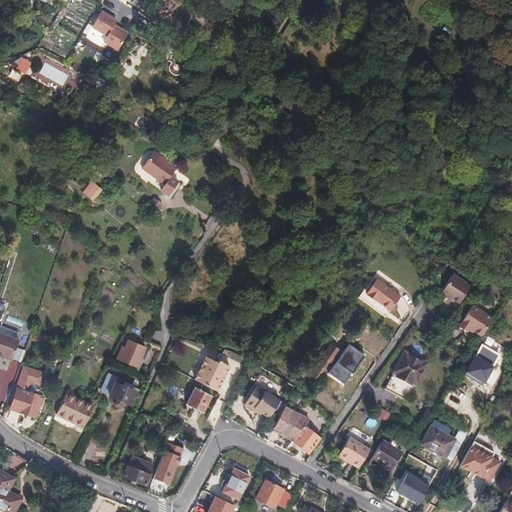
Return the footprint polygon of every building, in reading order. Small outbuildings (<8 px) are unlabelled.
[(116,21),(100,12),(92,27),(85,38),(100,47),(103,42),(117,50),(126,34),(113,25),(116,21)] [(356,22),(351,28),(359,34),(364,28),(356,22)] [(377,48),(372,54),(378,58),(382,53),(377,48)] [(406,123),(409,118),(393,106),(389,111),(406,123)] [(226,151),(244,161),(253,145),(235,135),(230,142),(231,142),(226,151)] [(157,180),(154,185),(161,190),(169,179),(167,177),(172,168),(149,153),(139,168),(157,180)] [(449,161),(439,154),(435,160),(444,167),(449,161)] [(469,183),(475,176),(462,166),(456,174),(469,183)] [(171,176),(169,179),(161,190),(160,192),(169,200),(180,183),(171,176)] [(104,191),(108,185),(99,179),(95,184),(93,182),(83,193),(93,201),(102,190),(104,191)] [(419,184),(416,182),(411,188),(415,191),(419,184)] [(59,196),(67,187),(63,183),(54,192),(59,196)] [(163,204),(154,198),(148,206),(157,212),(163,204)] [(498,248),(501,245),(509,250),(511,245),(511,239),(507,236),(505,238),(498,234),(491,244),(498,248)] [(452,274),(441,291),(445,294),(445,296),(450,299),(451,298),(459,303),(470,286),(452,274)] [(399,297),(375,279),(365,294),(366,295),(366,296),(374,302),(374,301),(389,311),(399,297)] [(248,294),(239,288),(236,293),(245,299),(248,294)] [(445,294),(441,291),(439,294),(450,300),(450,299),(445,296),(445,294)] [(213,294),(202,310),(218,320),(229,304),(213,294)] [(475,330),(481,334),(493,316),(474,304),(460,325),(468,330),(468,329),(470,327),(475,330)] [(0,325),(0,333),(12,338),(15,331),(0,325)] [(50,336),(36,331),(33,340),(47,345),(50,336)] [(12,338),(0,333),(0,356),(3,357),(11,360),(18,340),(12,338)] [(119,359),(137,367),(145,347),(128,340),(119,359)] [(366,357),(348,345),(328,375),(343,385),(351,374),(354,376),(366,357)] [(342,352),(332,346),(310,378),(319,384),(342,352)] [(481,384),(496,358),(480,349),(465,374),(481,384)] [(413,386),(425,363),(404,352),(392,375),(384,389),(405,400),(413,386)] [(205,357),(194,380),(215,391),(216,391),(229,366),(218,361),(217,363),(205,357)] [(33,381),(42,384),(46,373),(23,365),(8,408),(34,417),(39,405),(40,406),(43,397),(29,393),(33,381)] [(125,403),(130,405),(135,391),(122,386),(114,382),(117,377),(110,374),(102,392),(116,399),(125,403)] [(130,405),(135,408),(142,391),(132,386),(133,385),(124,382),(122,386),(135,391),(130,405)] [(280,400),(281,398),(266,389),(265,390),(257,385),(245,404),(268,418),(274,410),(280,400)] [(194,387),(186,403),(203,412),(212,396),(194,387)] [(91,408),(65,396),(56,415),(82,428),(91,408)] [(125,403),(116,399),(114,405),(115,407),(119,409),(122,408),(125,403)] [(280,400),(274,410),(275,411),(283,402),(280,400)] [(285,407),(282,415),(275,428),(294,438),(293,440),(307,452),(319,438),(306,427),(309,423),(307,421),(309,420),(285,407)] [(454,438),(446,434),(449,429),(434,420),(421,443),(444,456),(454,438)] [(461,426),(454,438),(444,456),(451,461),(468,431),(461,426)] [(357,466),(368,449),(348,436),(335,455),(343,460),(345,458),(349,461),(357,466)] [(366,463),(374,468),(378,463),(389,470),(401,453),(381,440),(370,457),(366,463)] [(460,465),(489,481),(500,461),(492,457),(495,452),(474,440),(460,465)] [(183,448),(166,441),(161,453),(152,477),(168,483),(175,464),(176,465),(183,448)] [(129,451),(123,449),(117,462),(124,464),(129,451)] [(131,454),(122,475),(144,484),(153,464),(131,454)] [(378,463),(374,468),(373,469),(384,477),(389,470),(378,463)] [(249,477),(233,469),(221,491),(237,499),(249,477)] [(431,484),(405,469),(392,492),(418,505),(431,484)] [(11,511),(19,499),(6,491),(12,479),(0,471),(0,506),(9,511),(11,511)] [(285,509),(293,495),(265,480),(255,498),(273,507),(275,504),(285,509)] [(511,489),(499,511),(511,511),(511,500),(511,498),(511,489)] [(232,511),(236,505),(220,495),(209,511),(232,511)]
